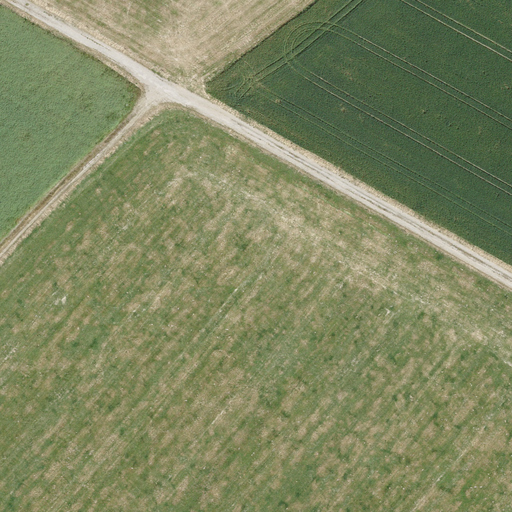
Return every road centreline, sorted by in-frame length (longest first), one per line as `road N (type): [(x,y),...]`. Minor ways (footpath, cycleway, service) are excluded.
road 1 (track): [(511,287),(10,0)]
road 2 (track): [(0,255),(171,92),(266,46),(318,0)]
